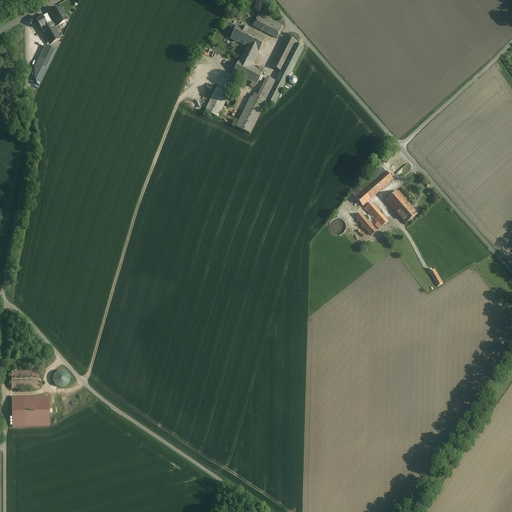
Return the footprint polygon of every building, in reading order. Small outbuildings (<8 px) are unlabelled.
[(242,7),(231,1),(229,6),(239,12),(242,7)] [(60,8),(52,13),(59,25),(67,21),(60,8)] [(283,26),(259,14),(253,26),(276,38),(283,26)] [(47,16),(37,22),(49,43),(50,45),(58,41),(61,40),(58,34),(54,28),(47,16)] [(232,23),(229,22),(227,27),(234,31),(237,26),(235,25),(235,24),(232,23)] [(241,28),(237,26),(234,31),(230,39),(237,43),(238,41),(244,44),(243,46),(246,47),(258,53),(265,40),(247,31),(242,28),(241,28)] [(271,67),(281,72),(295,44),(296,42),(286,37),(271,67)] [(49,43),(47,46),(56,51),(60,43),(58,41),(50,45),(49,43)] [(276,82),(266,101),(275,105),(303,48),(295,44),(281,72),(280,74),(276,82)] [(56,51),(47,46),(35,71),(35,80),(41,83),(56,51)] [(258,53),(246,47),(239,61),(233,73),(252,83),(255,85),(256,85),(264,69),(260,67),(258,70),(251,67),(258,53)] [(292,78),(291,78),(290,79),(289,79),(288,80),(288,82),(288,83),(289,84),(289,85),(290,85),(291,86),(292,86),(293,86),(294,86),(294,85),(295,85),(296,84),(296,83),(296,82),(296,81),(296,80),(295,80),(295,79),(294,78),(293,78),(292,78)] [(259,97),(266,101),(276,82),(269,79),(259,97)] [(229,95),(216,89),(205,111),(217,118),(229,95)] [(252,98),(250,97),(235,127),(250,134),(255,123),(266,101),(259,97),(254,94),(252,98)] [(228,98),(228,99),(227,99),(226,100),(226,101),(225,102),(225,103),(226,104),(226,105),(227,106),(228,107),(229,107),(230,107),(231,107),(232,107),(233,106),(234,105),(234,104),(235,103),(235,102),(235,101),(234,100),(233,99),(232,98),(231,98),(230,98),(229,98),(228,98)] [(381,167),(351,194),(362,206),(392,180),(381,167)] [(417,215),(397,192),(385,201),(405,224),(417,215)] [(387,222),(371,203),(364,209),(377,223),(374,225),(379,229),(387,222)] [(376,232),(361,214),(356,218),(371,236),(376,232)] [(339,219),(338,218),(337,218),(335,219),(334,219),(333,219),(332,220),(331,221),(330,222),(329,223),(329,224),(329,225),(328,226),(328,227),(328,229),(329,229),(329,230),(329,231),(330,232),(331,233),(331,234),(332,234),(333,235),(334,235),(335,235),(337,236),(339,235),(340,235),(341,234),(342,234),(343,233),(344,231),(345,230),(345,229),(345,228),(345,227),(345,226),(345,225),(345,224),(344,222),(343,221),(342,220),(341,220),(340,219),(339,219)] [(443,284),(435,270),(429,273),(437,287),(443,284)] [(39,371),(11,372),(11,389),(39,388),(39,371)] [(13,427),(50,426),(49,397),(12,398),(13,427)]
